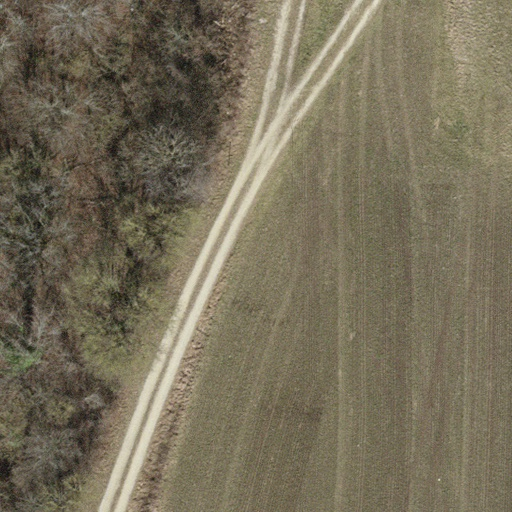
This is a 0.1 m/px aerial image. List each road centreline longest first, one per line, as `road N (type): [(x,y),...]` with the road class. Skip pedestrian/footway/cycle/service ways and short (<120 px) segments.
road 1 (track): [(119,511),(171,356),(271,153),(306,0)]
road 2 (track): [(379,0),(271,153)]
